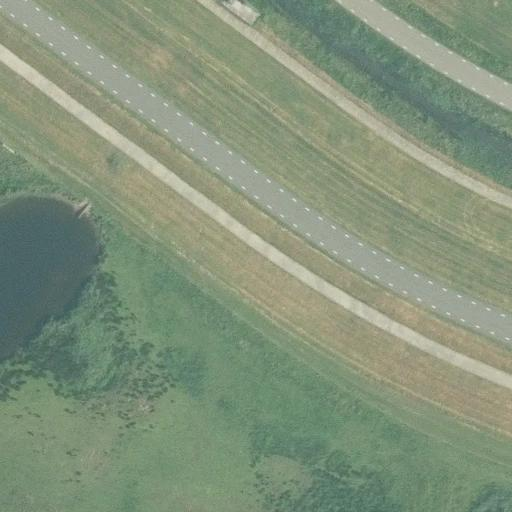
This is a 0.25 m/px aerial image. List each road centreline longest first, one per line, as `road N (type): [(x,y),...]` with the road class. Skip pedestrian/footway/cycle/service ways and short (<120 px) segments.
road 1 (unclassified): [(9,0),(357,255),(511,331)]
road 2 (tertiary): [(355,0),(511,96)]
